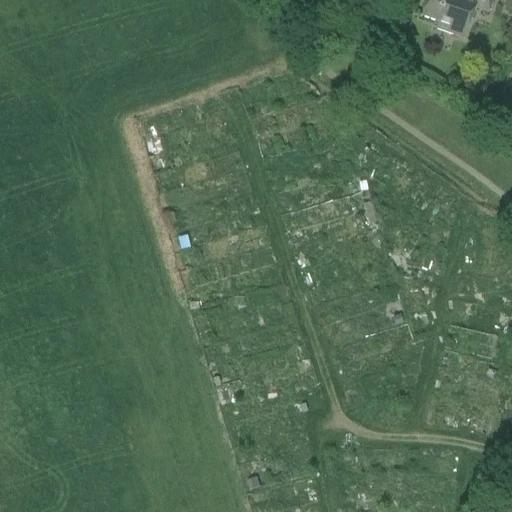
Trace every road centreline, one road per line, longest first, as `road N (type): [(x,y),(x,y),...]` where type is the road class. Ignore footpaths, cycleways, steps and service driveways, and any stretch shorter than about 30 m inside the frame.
road 1 (track): [(345,434),(233,105)]
road 2 (track): [(413,438),(462,215)]
road 3 (track): [(511,457),(345,434)]
